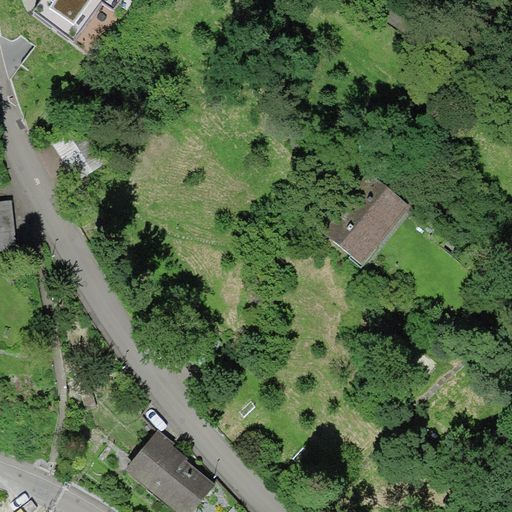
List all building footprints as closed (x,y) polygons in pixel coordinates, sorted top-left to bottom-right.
[(82,118),(48,139),(76,182),(110,160),(82,118)] [(412,207),(365,169),(315,229),(363,267),(412,207)] [(0,251),(16,250),(10,204),(0,205),(0,251)] [(199,332),(178,350),(213,391),(234,374),(199,332)] [(159,436),(128,473),(173,511),(198,511),(220,488),(159,436)]
